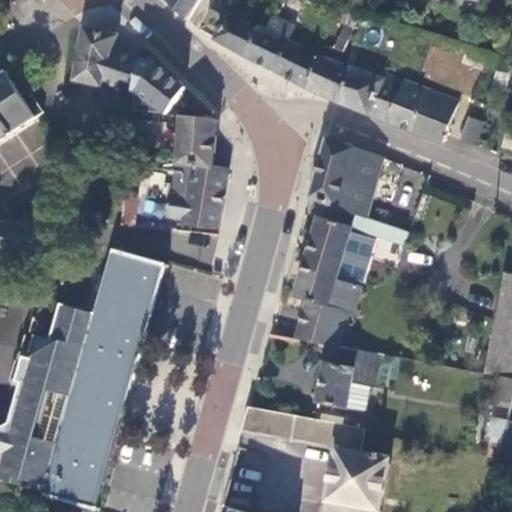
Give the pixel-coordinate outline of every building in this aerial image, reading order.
[(186,20),(198,0),(170,0),(169,3),(186,20)] [(217,30),(213,40),(245,58),(257,29),(241,23),(248,11),(226,0),(214,0),(203,23),(217,30)] [(334,21),(354,27),(357,19),(337,12),(334,21)] [(264,28),(259,26),(257,29),(245,58),(274,73),(289,41),(291,37),(297,27),(277,18),(269,18),(264,28)] [(103,120),(131,123),(134,109),(136,95),(132,93),(141,59),(112,49),(117,35),(84,27),(73,81),(98,87),(99,86),(101,85),(101,86),(108,88),(103,120)] [(297,27),(291,37),(308,46),(313,36),(297,27)] [(274,73),(306,89),(320,57),(289,41),(274,73)] [(340,64),(344,53),(328,46),(323,58),(320,57),(306,89),(369,115),(384,80),(340,64)] [(136,95),(134,109),(164,113),(184,88),(153,63),(141,59),(132,93),(136,95)] [(492,89),(506,94),(511,71),(498,68),(492,89)] [(0,277),(3,278),(4,271),(11,271),(12,266),(18,262),(29,264),(33,226),(0,221),(0,140),(34,117),(18,93),(4,72),(0,73),(0,277)] [(406,82),(387,74),(384,80),(369,115),(387,123),(406,82)] [(432,92),(406,82),(387,123),(414,133),(432,92)] [(28,87),(18,93),(34,117),(43,112),(28,87)] [(458,103),(432,92),(414,133),(442,144),(458,103)] [(216,120),(181,115),(175,170),(173,183),(189,186),(187,196),(221,202),(227,169),(212,168),(216,120)] [(475,147),(484,123),(470,117),(460,141),(475,147)] [(511,135),(505,133),(501,147),(511,150),(511,135)] [(363,217),(383,157),(326,138),(309,198),(356,214),(363,217)] [(139,170),(127,168),(124,194),(137,195),(139,170)] [(182,225),(216,231),(221,202),(187,196),(189,186),(173,183),(167,217),(182,220),(182,225)] [(137,195),(124,194),(120,226),(134,228),(137,195)] [(376,236),(381,223),(363,217),(356,214),(352,228),(376,236)] [(306,301),(296,339),(328,345),(338,347),(347,315),(352,317),(361,287),(336,279),(350,233),(352,228),(320,217),(294,297),(306,301)] [(376,236),(392,240),(395,228),(381,223),(376,236)] [(404,245),(409,232),(395,228),(392,240),(404,245)] [(374,240),(350,233),(336,279),(361,287),(374,240)] [(9,428),(2,453),(0,458),(0,470),(34,481),(48,485),(45,497),(95,511),(127,401),(143,340),(165,264),(115,250),(107,276),(94,272),(83,308),(61,301),(51,337),(32,332),(19,379),(22,380),(9,428)] [(511,274),(506,273),(484,374),(500,377),(511,378),(511,274)] [(372,388),(380,355),(338,347),(328,345),(316,401),(353,410),(358,385),(372,388)] [(495,401),(509,404),(511,387),(511,378),(500,377),(495,401)] [(511,387),(509,404),(505,420),(497,458),(511,461),(511,387)] [(262,434),(269,411),(250,407),(243,431),(262,434)] [(262,434),(336,448),(341,425),(269,411),(262,434)] [(490,438),(486,456),(497,458),(505,420),(491,417),(487,435),(490,438)] [(0,425),(0,452),(2,453),(9,428),(0,425)] [(328,490),(324,511),(379,511),(390,459),(359,452),(364,431),(364,429),(341,425),(336,448),(328,490)] [(0,477),(32,487),(34,481),(0,470),(0,477)]
